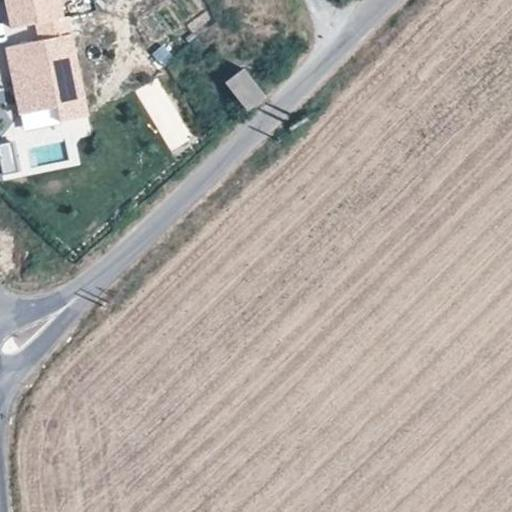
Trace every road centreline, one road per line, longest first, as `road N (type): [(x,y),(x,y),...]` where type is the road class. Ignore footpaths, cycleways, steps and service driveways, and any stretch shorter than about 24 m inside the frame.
road 1 (tertiary): [(385,0),(83,296)]
road 2 (tertiary): [(0,386),(83,296)]
